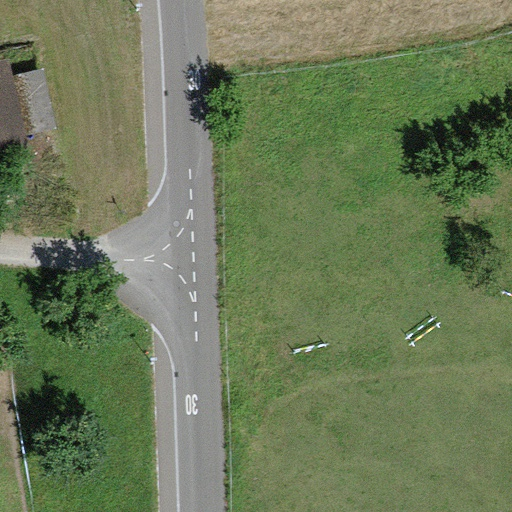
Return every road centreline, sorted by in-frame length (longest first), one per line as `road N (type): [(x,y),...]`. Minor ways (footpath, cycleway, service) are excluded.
road 1 (unclassified): [(201,511),(176,0)]
road 2 (track): [(0,244),(184,259)]
